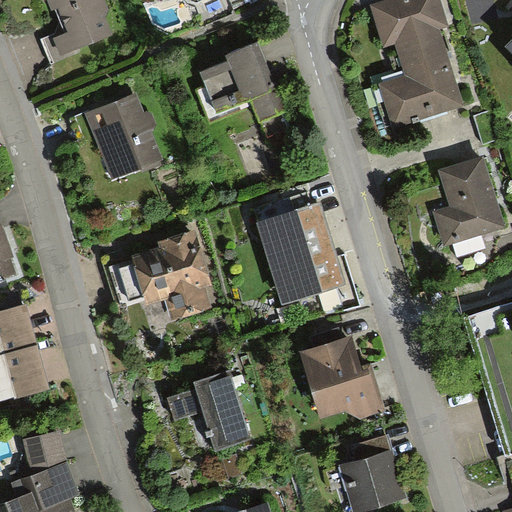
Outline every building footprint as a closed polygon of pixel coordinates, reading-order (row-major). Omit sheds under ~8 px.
[(47,0),(62,35),(55,38),(61,54),(107,35),(99,16),(101,10),(97,0),(47,0)] [(214,1),(217,5),(226,0),(228,0),(234,11),(257,0),(189,0),(193,7),(200,8),(214,1)] [(390,123),(456,104),(432,26),(441,24),(434,0),(384,0),(371,4),(383,43),(394,40),(404,76),(378,83),(390,123)] [(257,117),(279,108),(254,43),(227,54),(230,62),(200,74),(213,108),(248,95),(257,117)] [(85,113),(110,178),(157,161),(146,132),(151,126),(147,117),(140,116),(132,96),(85,113)] [(276,176),(270,143),(245,148),(252,181),(276,176)] [(500,226),(480,158),(439,170),(450,208),(433,213),(442,243),(500,226)] [(318,203),(259,222),(284,301),(344,282),(318,203)] [(0,257),(13,253),(0,214),(0,257)] [(159,247),(131,255),(145,301),(162,296),(169,318),(203,308),(197,287),(205,284),(189,233),(157,242),(159,247)] [(24,302),(0,309),(0,350),(35,340),(24,302)] [(346,337),(302,353),(322,412),(367,396),(346,337)] [(0,391),(46,378),(35,340),(0,350),(0,391)] [(247,438),(225,370),(190,382),(194,393),(167,401),(172,419),(196,411),(208,451),(247,438)] [(75,511),(70,496),(80,493),(67,457),(61,428),(25,435),(34,469),(16,475),(21,490),(0,497),(0,511),(75,511)] [(342,468),(355,511),(398,499),(387,464),(392,463),(384,436),(350,446),(356,463),(342,468)] [(241,511),(272,511),(267,495),(239,504),(241,511)]
